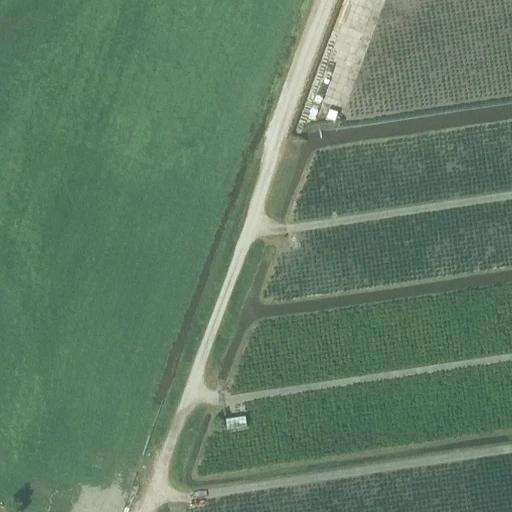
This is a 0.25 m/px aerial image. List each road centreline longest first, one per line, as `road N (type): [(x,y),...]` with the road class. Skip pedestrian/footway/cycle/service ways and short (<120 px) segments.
road 1 (track): [(148,511),(324,0)]
road 2 (track): [(186,0),(31,420)]
road 3 (track): [(150,505),(511,451)]
road 4 (track): [(511,356),(214,401),(189,392)]
road 5 (track): [(252,223),(282,232),(511,197)]
road 6 (track): [(362,0),(320,115)]
